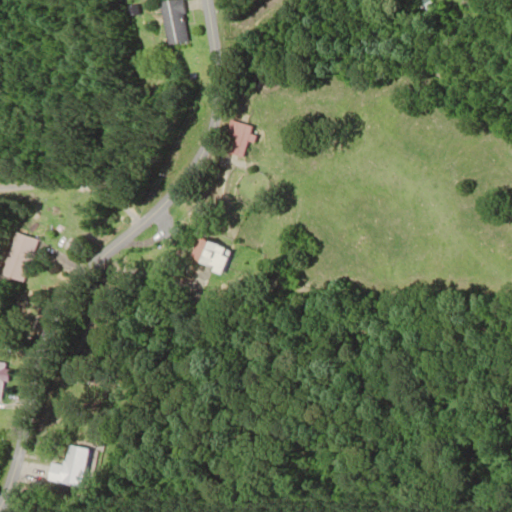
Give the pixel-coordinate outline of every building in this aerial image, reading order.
[(169,0),(165,1),(171,44),(192,41),(186,0),(169,0)] [(239,154),(253,154),(253,140),(260,140),(260,122),(239,122),(239,154)] [(36,281),(51,237),(30,230),(15,274),(36,281)] [(240,248),(210,233),(198,257),(228,272),(240,248)] [(0,398),(12,400),(17,362),(0,359),(0,398)] [(76,464),(62,461),(59,479),(96,486),(103,447),(81,442),(76,464)]
